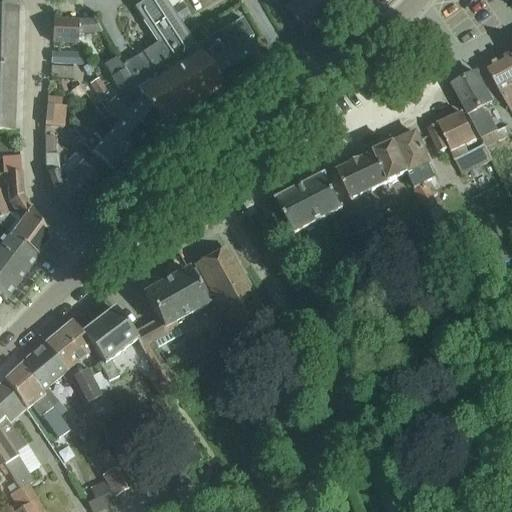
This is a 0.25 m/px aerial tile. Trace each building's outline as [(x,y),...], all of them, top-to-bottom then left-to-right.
[(142,55),(122,67),(124,71),(128,78),(143,69),(145,73),(153,85),(139,94),(161,129),(223,89),(204,61),(163,0),(149,0),(135,10),(158,45),(142,55)] [(290,13),(306,38),(335,19),(322,0),(297,0),(301,5),(290,13)] [(0,132),(12,133),(16,13),(0,12),(0,132)] [(239,19),(195,47),(204,61),(223,89),(247,74),(260,66),(244,40),(249,37),(250,38),(251,37),(239,19)] [(101,31),(95,22),(78,23),(54,23),(53,44),(77,46),(77,34),(101,31)] [(82,56),(58,55),(52,55),(51,65),(82,66),(82,56)] [(501,98),(511,114),(511,112),(511,57),(487,71),(501,98)] [(135,109),(128,117),(126,118),(150,140),(161,129),(139,94),(138,95),(128,78),(124,71),(122,67),(117,59),(104,66),(121,91),(129,104),(135,109)] [(51,67),(50,78),(73,80),(74,68),(51,67)] [(484,147),(485,149),(510,137),(507,129),(497,133),(487,114),(485,115),(482,110),(492,105),(476,76),(453,89),(481,141),(484,147)] [(114,131),(115,132),(124,144),(123,146),(134,158),(150,140),(126,118),(128,117),(112,102),(99,81),(92,86),(100,99),(103,101),(99,105),(105,110),(104,112),(115,122),(116,121),(120,124),(114,131)] [(44,128),(63,130),(65,108),(46,107),(44,128)] [(437,127),(449,150),(455,162),(454,163),(462,177),(492,162),(485,149),(484,147),(468,155),(465,149),(476,143),(462,116),(437,127)] [(124,144),(115,132),(102,146),(74,120),(71,125),(91,155),(116,178),(134,158),(123,146),(124,144)] [(438,156),(449,150),(437,127),(427,132),(438,156)] [(416,136),(393,147),(407,176),(414,191),(425,187),(433,199),(437,196),(434,192),(439,190),(435,181),(429,167),(430,166),(416,136)] [(53,137),(44,138),(45,176),(52,196),(77,219),(106,188),(82,165),(84,163),(76,155),(59,172),(58,156),(55,156),(53,137)] [(366,195),(407,176),(393,147),(337,173),(352,203),(351,203),(362,226),(372,221),(367,210),(372,208),(366,195)] [(14,240),(38,259),(50,242),(23,196),(20,158),(1,159),(1,161),(0,160),(0,171),(2,172),(2,176),(6,176),(9,203),(21,224),(18,227),(6,216),(0,201),(0,228),(6,235),(14,240)] [(288,225),(295,237),(343,212),(326,179),(262,212),(272,233),(288,225)] [(425,187),(414,191),(426,212),(427,211),(438,229),(448,223),(436,205),(433,199),(425,187)] [(14,240),(6,235),(0,242),(0,297),(6,302),(38,259),(14,240)] [(196,270),(189,274),(207,306),(206,307),(226,342),(234,338),(243,333),(254,353),(277,340),(226,250),(195,268),(196,270)] [(158,322),(133,336),(137,341),(154,373),(147,377),(163,403),(179,392),(153,352),(158,349),(154,343),(178,330),(181,336),(195,328),(188,317),(206,307),(207,306),(189,274),(188,271),(144,296),(158,322)] [(289,283),(321,332),(339,321),(307,271),(289,283)] [(114,311),(81,336),(93,352),(102,363),(97,366),(107,384),(118,378),(110,362),(137,341),(133,336),(114,311)] [(71,324),(44,346),(67,373),(93,352),(81,336),(71,324)] [(28,359),(20,367),(42,394),(53,409),(59,404),(47,390),(67,374),(67,373),(44,346),(28,359)] [(20,367),(4,382),(26,411),(32,407),(41,418),(43,416),(59,440),(69,433),(57,414),(53,409),(42,394),(20,367)] [(101,398),(88,372),(70,382),(84,408),(101,398)] [(0,385),(0,461),(19,492),(20,491),(29,486),(32,484),(14,455),(25,447),(9,428),(27,412),(26,411),(4,382),(0,385)] [(60,452),(68,463),(79,455),(71,444),(60,452)] [(160,455),(175,491),(167,495),(172,507),(195,497),(190,485),(184,468),(200,462),(193,444),(178,450),(177,448),(160,455)] [(105,484),(108,488),(115,500),(130,491),(107,452),(98,457),(110,478),(104,482),(105,484)] [(114,500),(115,500),(108,488),(105,484),(91,491),(96,501),(87,505),(91,511),(100,511),(116,504),(114,500)] [(19,492),(10,498),(18,511),(32,511),(20,491),(19,492)]
